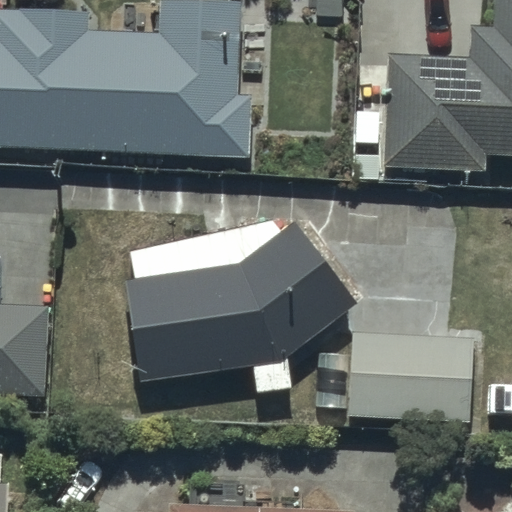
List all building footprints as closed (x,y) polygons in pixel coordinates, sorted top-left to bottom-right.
[(0,146),(251,156),(253,94),(243,93),(246,0),(161,0),(160,32),(90,29),(91,9),(0,5),(0,146)] [(511,0),(491,0),(490,26),(471,25),(469,59),(388,55),(382,161),(482,167),(483,150),(511,151),(511,0)] [(139,275),(128,275),(144,382),(257,366),(261,392),(298,387),(293,354),(363,301),(301,219),(286,226),(276,216),(132,250),(139,275)] [(0,392),(52,395),(57,305),(0,301),(0,392)] [(475,335),(355,330),(351,413),(471,419),(475,335)] [(356,511),(356,510),(178,503),(177,511),(356,511)]
